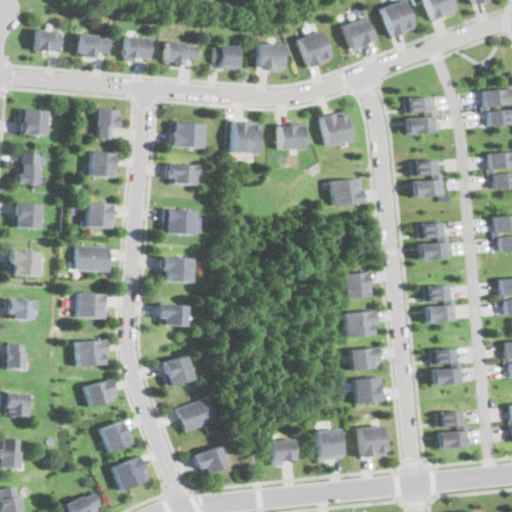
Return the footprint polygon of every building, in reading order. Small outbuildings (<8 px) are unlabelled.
[(400,0),(380,7),(389,35),(412,27),(403,0),(400,0)] [(423,0),(431,19),(454,11),(449,0),(423,0)] [(372,39),(364,16),(341,25),(349,48),(372,39)] [(50,29),(34,28),(33,49),(49,50),(49,47),(58,47),(60,32),(50,32),(50,29)] [(296,39),(306,66),(329,58),(319,30),(296,39)] [(75,53),(85,53),(85,56),(93,56),(94,50),(106,52),(107,38),(94,36),(94,34),(77,32),(75,53)] [(147,36),(123,34),(122,58),(133,60),(133,56),(146,57),(147,36)] [(192,44),(181,44),(181,41),(163,40),(162,62),(180,63),(180,57),(191,58),(192,44)] [(232,67),(233,45),(211,43),(209,65),(232,67)] [(254,43),(254,68),(279,68),(279,43),(254,43)] [(503,86),(507,122),(481,125),(477,89),(503,86)] [(399,97),(426,95),(429,131),(402,133),(399,97)] [(92,106),(115,108),(113,126),(108,126),(107,137),(92,136),(93,124),(91,123),(92,106)] [(45,109),(43,133),(20,132),(21,120),(18,120),(18,107),(45,109)] [(315,115),(339,109),(346,138),(322,144),(315,115)] [(227,118),(253,120),(251,152),(226,151),(227,118)] [(168,119),(198,121),(196,146),(165,144),(166,130),(167,130),(168,119)] [(272,123),(297,123),(297,147),(272,147),(272,123)] [(85,149),(110,152),(107,176),(83,174),(85,149)] [(509,149),(511,184),(488,186),(484,151),(509,149)] [(37,153),(34,185),(14,184),(15,174),(16,174),(17,164),(21,164),(22,152),(37,153)] [(406,160),(433,158),(435,193),(408,195),(406,160)] [(164,161),(193,163),(192,173),(190,172),(189,183),(167,181),(168,175),(163,175),(164,161)] [(326,180),(357,176),(359,201),(329,204),(326,180)] [(81,200),(105,202),(104,226),(80,224),(81,200)] [(39,202),(37,227),(11,225),(12,213),(15,213),(16,201),(39,202)] [(163,206),(189,208),(187,233),(161,232),(163,206)] [(511,212),(511,248),(493,251),(489,215),(511,212)] [(412,223),(440,221),(442,257),(414,258),(412,223)] [(72,243),(107,246),(105,271),(70,268),(72,243)] [(38,250),(36,274),(7,272),(8,248),(38,250)] [(157,253),(188,256),(186,281),(155,278),(157,253)] [(339,273),(363,270),(364,282),(368,282),(369,295),(342,298),(339,273)] [(511,277),(496,278),(498,314),(511,312),(511,277)] [(418,285),(446,282),(450,317),(422,321),(418,285)] [(73,290),(100,291),(99,316),(72,314),(73,290)] [(30,300),(30,320),(8,319),(9,314),(5,314),(6,298),(30,300)] [(155,301),(183,303),(181,324),(157,322),(157,316),(154,315),(155,301)] [(340,311),(370,308),(373,332),(343,336),(340,311)] [(70,340),(100,336),(103,361),(73,365),(70,340)] [(505,377),(511,376),(511,340),(501,341),(505,377)] [(21,345),(21,352),(22,352),(21,369),(0,368),(0,359),(1,351),(5,351),(5,343),(21,345)] [(425,347),(454,344),(458,380),(429,383),(425,347)] [(346,348),(374,345),(376,358),(372,359),(373,366),(348,369),(346,348)] [(159,360),(183,353),(189,377),(166,384),(159,360)] [(350,378),(374,374),(377,398),(354,402),(350,378)] [(80,384),(106,377),(110,391),(107,391),(109,398),(85,405),(80,384)] [(24,407),(24,417),(1,415),(2,406),(0,406),(0,392),(25,394),(24,407)] [(173,408),(205,395),(214,418),(182,430),(173,408)] [(431,411),(461,408),(464,444),(435,446),(431,411)] [(97,428),(106,452),(128,444),(119,420),(97,428)] [(355,425),(380,422),(383,453),(358,455),(355,425)] [(312,429),(336,426),(340,457),(315,459),(312,429)] [(266,440),(290,437),(292,457),(279,459),(280,463),(269,464),(266,440)] [(15,439),(14,451),(16,451),(16,472),(0,470),(0,450),(1,439),(15,439)] [(191,454),(216,444),(224,463),(201,472),(199,466),(196,467),(191,454)] [(108,466),(117,489),(145,477),(136,455),(108,466)] [(0,511),(4,511),(18,509),(15,493),(13,494),(11,484),(0,486),(0,511)] [(62,504),(65,511),(86,511),(86,510),(95,506),(89,492),(62,504)]
